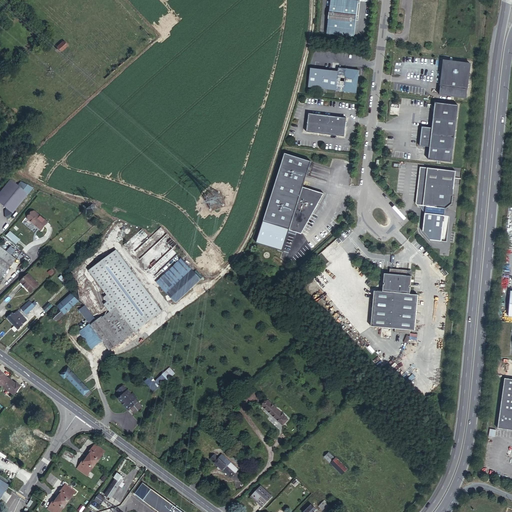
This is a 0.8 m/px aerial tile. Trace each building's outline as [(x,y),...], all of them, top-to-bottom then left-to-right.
[(356,3),(333,0),(329,0),(325,36),(352,39),(356,3)] [(65,46),(61,42),(54,49),(58,53),(65,46)] [(471,64),(444,61),(440,95),(467,98),(471,64)] [(306,89),(355,95),(356,83),(356,72),(336,70),(336,73),(309,70),(306,89)] [(428,159),(451,162),(458,106),(435,103),(432,128),(422,127),(419,146),(429,147),(428,159)] [(308,115),(305,133),(343,138),(345,119),(308,115)] [(284,155),(263,222),(289,230),(289,231),(301,234),(313,212),(314,212),(323,195),(315,192),(314,193),(302,189),(310,163),(284,155)] [(455,171),(420,167),(416,204),(417,205),(425,206),(445,208),(446,209),(451,204),(455,171)] [(17,186),(10,180),(0,191),(0,204),(5,209),(4,211),(4,217),(6,219),(32,188),(20,182),(17,186)] [(445,208),(425,206),(423,232),(430,240),(441,242),(445,208)] [(46,223),(33,211),(27,219),(40,230),(46,223)] [(160,226),(143,244),(150,250),(167,232),(160,226)] [(9,230),(5,235),(16,243),(20,237),(9,230)] [(0,246),(0,263),(9,271),(17,259),(13,255),(16,251),(11,247),(8,251),(0,246)] [(117,250),(89,270),(108,295),(104,298),(108,302),(104,305),(109,311),(115,305),(135,333),(163,312),(117,250)] [(181,259),(157,281),(175,302),(201,279),(181,259)] [(0,284),(9,271),(0,263),(0,284)] [(389,274),(384,273),(382,291),(373,290),(368,326),(392,329),(392,333),(407,335),(407,331),(412,332),(417,296),(409,295),(409,288),(408,288),(409,286),(410,286),(411,277),(406,276),(407,271),(390,269),(389,274)] [(29,271),(20,280),(30,291),(40,282),(29,271)] [(58,304),(60,306),(65,314),(79,301),(71,293),(58,304)] [(35,306),(28,299),(20,307),(27,314),(35,306)] [(97,320),(86,306),(79,310),(88,323),(90,325),(97,320)] [(109,311),(101,317),(116,337),(120,342),(134,331),(115,306),(109,311)] [(13,313),(12,312),(7,317),(18,328),(23,323),(21,322),(25,318),(17,309),(13,313)] [(63,316),(58,309),(51,315),(57,320),(63,316)] [(97,320),(90,325),(105,345),(116,337),(101,317),(97,320)] [(88,323),(78,332),(91,349),(102,340),(90,325),(88,323)] [(116,337),(105,345),(109,350),(120,342),(116,337)] [(83,395),(89,390),(67,368),(59,374),(64,379),(66,377),(76,388),(83,395)] [(0,384),(3,387),(9,378),(3,374),(4,372),(0,369),(0,384)] [(167,369),(162,373),(167,378),(172,374),(167,369)] [(167,378),(162,373),(151,383),(156,388),(167,378)] [(16,383),(9,378),(3,387),(15,395),(22,385),(17,382),(16,383)] [(511,379),(505,379),(498,429),(511,430),(511,379)] [(121,396),(118,398),(129,410),(130,408),(135,413),(142,407),(135,399),(137,397),(133,393),(131,394),(123,385),(116,391),(121,396)] [(284,418),(267,402),(261,407),(279,423),(284,418)] [(19,436),(6,427),(0,435),(14,444),(19,436)] [(33,446),(19,436),(14,444),(27,454),(33,446)] [(90,455),(89,457),(97,464),(105,452),(96,445),(89,454),(90,455)] [(328,452),(324,456),(341,475),(347,470),(341,463),(345,460),(340,455),(335,459),(328,452)] [(220,469),(231,478),(239,470),(227,460),(224,463),(214,455),(210,459),(218,466),(217,468),(219,470),(220,469)] [(79,468),(89,475),(97,464),(89,457),(87,460),(86,459),(79,468)] [(127,478),(119,473),(117,478),(119,479),(109,495),(114,499),(127,478)] [(162,511),(186,511),(146,483),(138,494),(162,511)] [(59,495),(58,498),(66,504),(75,492),(65,485),(58,494),(59,495)] [(270,497),(259,487),(248,498),(254,504),(256,503),(260,507),(270,497)] [(100,494),(96,500),(103,504),(107,498),(100,494)] [(48,508),(53,511),(60,511),(66,504),(58,498),(56,500),(55,499),(48,508)] [(326,511),(330,508),(323,501),(318,506),(324,511),(326,511)]
